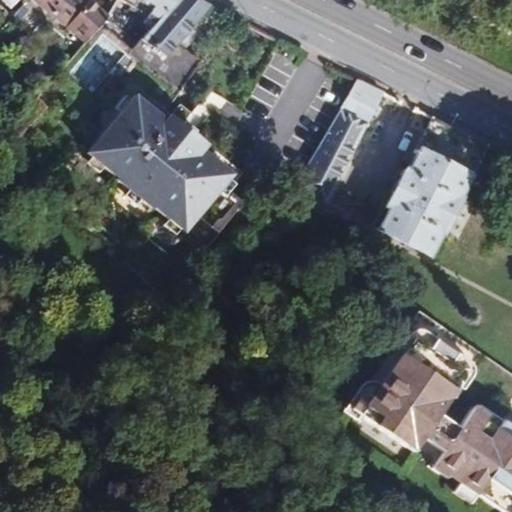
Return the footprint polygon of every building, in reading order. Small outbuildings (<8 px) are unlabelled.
[(38,0),(99,47),(119,25),(95,3),(97,0),(38,0)] [(181,0),(127,0),(126,3),(144,11),(150,4),(163,12),(153,28),(160,33),(181,0)] [(185,49),(209,6),(198,0),(181,0),(160,33),(153,43),(201,77),(209,66),(185,49)] [(13,3),(0,15),(24,41),(37,28),(13,3)] [(173,119),(201,77),(153,43),(128,80),(173,119)] [(332,210),(385,95),(357,81),(298,202),(298,204),(317,214),(321,204),(332,210)] [(212,151),(179,122),(175,127),(143,99),(96,151),(128,179),(126,181),(160,211),(162,209),(212,254),(225,239),(204,221),(240,183),(209,155),(212,151)] [(448,238),(466,202),(463,201),(472,179),(476,181),(491,147),(432,118),(416,152),(419,154),(410,172),(406,170),(388,207),(391,209),(380,231),(435,258),(445,237),(448,238)] [(511,511),(511,371),(431,316),(363,415),(503,511),(504,511),(511,511)]
